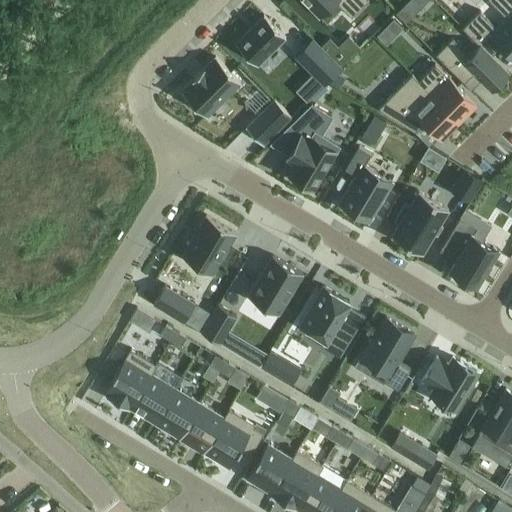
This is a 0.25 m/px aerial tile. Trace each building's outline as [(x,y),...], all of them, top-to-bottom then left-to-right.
[(304,0),(319,15),(329,5),(335,11),(345,22),(367,0),(304,0)] [(511,0),(489,0),(507,17),(507,16),(511,21),(511,0)] [(405,3),(395,12),(405,22),(415,12),(405,3)] [(479,9),(462,27),(479,44),(480,43),(491,54),(501,44),(511,55),(511,21),(507,16),(507,17),(497,27),(479,9)] [(235,42),(257,65),(257,64),(257,63),(284,36),(285,37),(285,36),(263,14),(263,15),(236,42),(235,42)] [(393,18),(385,26),(394,35),(402,27),(393,18)] [(329,37),(320,46),(339,66),(359,46),(348,35),(338,45),(329,37)] [(452,37),(435,53),(464,81),(474,72),(491,89),(508,71),(491,54),(480,43),(479,44),(469,54),(452,37)] [(312,38),(295,55),(323,84),(340,66),(339,66),(320,46),(312,38)] [(418,80),(417,80),(458,121),(475,104),(434,63),(418,80)] [(223,64),(189,98),(216,125),(248,89),(223,64)] [(411,73),(378,107),(382,111),(414,131),(424,121),(441,138),(458,121),(417,80),(418,80),(411,73)] [(274,98),(245,127),(262,144),(290,115),(274,98)] [(288,172),(313,187),(339,145),(320,134),(331,116),(311,104),(270,143),(288,154),(286,157),(295,162),(288,172)] [(355,175),(338,203),(367,220),(392,180),(364,164),(371,153),(358,145),(344,168),(355,175)] [(464,167),(451,188),(470,199),(482,178),(464,167)] [(399,221),(391,235),(421,253),(448,209),(418,190),(409,206),(404,203),(395,219),(399,221)] [(206,214),(181,255),(211,273),(235,232),(206,214)] [(459,216),(442,245),(458,254),(449,270),(476,286),(498,250),(472,234),(477,226),(459,216)] [(272,254),(248,295),(277,313),(302,272),(272,254)] [(164,284),(153,302),(182,320),(194,301),(164,284)] [(322,284),(299,323),(324,339),(321,344),(340,355),(364,314),(347,304),(348,301),(349,300),(347,299),(341,295),(322,284)] [(218,304),(201,331),(219,342),(236,315),(218,304)] [(385,315),(361,356),(389,373),(384,381),(397,389),(411,366),(398,358),(414,332),(385,315)] [(165,324),(159,333),(170,340),(174,332),(171,330),(172,328),(165,324)] [(174,332),(170,340),(180,346),(186,336),(178,332),(177,334),(174,332)] [(130,348),(104,391),(105,392),(105,393),(129,408),(130,407),(151,372),(156,364),(130,348)] [(270,350),(262,364),(272,370),(280,357),(270,350)] [(214,353),(209,363),(219,369),(224,362),(221,360),(222,358),(214,353)] [(438,356),(424,380),(436,387),(431,394),(458,410),(467,396),(470,398),(477,386),(474,384),(481,373),(454,357),(450,363),(438,356)] [(224,362),(219,369),(229,376),(235,366),(228,362),(226,364),(224,362)] [(151,372),(130,407),(154,421),(175,386),(151,372)] [(328,383),(319,399),(330,406),(336,395),(339,390),(328,383)] [(175,386),(154,421),(178,436),(199,401),(175,386)] [(511,391),(505,388),(478,433),(490,440),(483,451),(506,465),(511,455),(511,391)] [(278,392),(271,405),(279,410),(286,397),(278,392)] [(287,400),(282,408),(293,415),(300,405),(295,402),(294,404),(287,400)] [(199,401),(178,436),(203,451),(224,416),(223,416),(199,401)] [(224,416),(203,451),(229,466),(239,449),(249,455),(262,433),(253,427),(255,423),(228,408),(223,416),(224,416)] [(332,424),(326,434),(336,440),(341,433),(338,431),(339,429),(332,424)] [(341,433),(336,440),(347,446),(352,437),(345,432),(344,434),(341,433)] [(461,462),(472,445),(458,437),(448,454),(461,462)] [(267,442),(246,477),(271,492),(292,457),(291,457),(267,442)] [(422,445),(414,459),(428,467),(433,458),(436,453),(422,445)] [(271,492),(271,493),(295,508),(296,507),(317,472),(318,473),(323,464),(296,449),(291,457),(292,457),(271,492)] [(378,452),(372,462),(383,469),(388,461),(381,457),(383,455),(378,452)] [(440,459),(432,477),(448,485),(457,466),(440,459)] [(317,472),(296,507),(304,511),(326,511),(342,487),(341,486),(318,473),(317,472)] [(511,475),(509,474),(501,487),(511,493),(511,492),(511,475)] [(462,511),(463,511),(483,483),(471,475),(451,505),(462,511)] [(342,487),(326,511),(360,511),(371,494),(346,478),(341,486),(342,487)] [(428,511),(438,496),(427,490),(414,511),(415,511),(428,511)] [(371,494),(360,511),(394,511),(397,509),(371,494)] [(511,511),(511,506),(497,498),(489,511),(511,511)]
